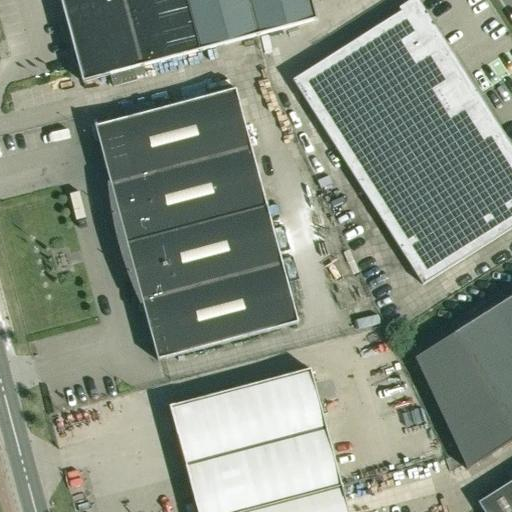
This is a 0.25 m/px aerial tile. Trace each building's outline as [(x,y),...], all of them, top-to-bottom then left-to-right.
[(60,0),(83,83),(110,76),(113,87),(137,81),(134,69),(142,67),(317,21),(311,0),(60,0)] [(511,154),(416,3),(292,81),(423,286),(511,228),(511,154)] [(95,127),(110,183),(107,184),(108,193),(109,203),(110,210),(112,216),(114,226),(116,237),(119,247),(121,257),(125,268),(129,280),(133,290),(137,298),(140,305),(142,305),(157,361),(298,324),(236,90),(95,127)] [(511,297),(453,334),(413,360),(466,471),(511,441),(511,297)] [(197,511),(246,511),(342,487),(311,370),(170,407),(197,511)] [(511,511),(511,480),(478,502),(484,511),(511,511)] [(348,511),(342,487),(246,511),(348,511)]
